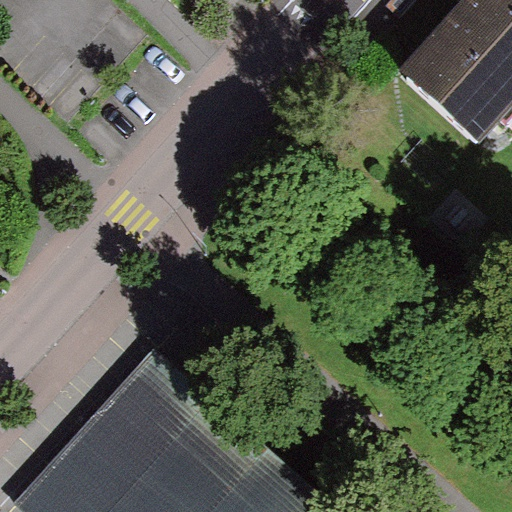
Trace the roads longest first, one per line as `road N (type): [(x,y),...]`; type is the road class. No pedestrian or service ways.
road 1 (residential): [(147,223),(344,0)]
road 2 (residential): [(0,380),(147,223)]
road 3 (residential): [(147,223),(0,91)]
